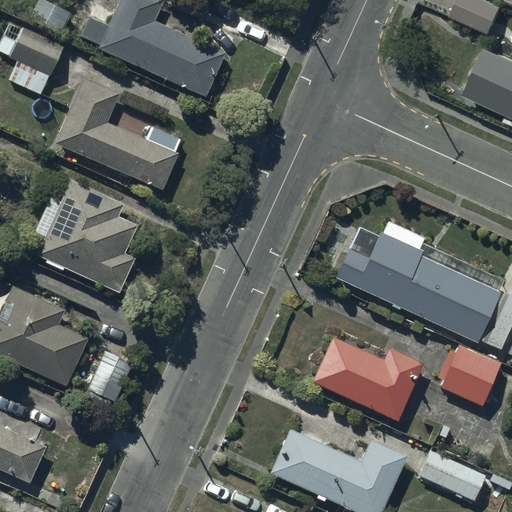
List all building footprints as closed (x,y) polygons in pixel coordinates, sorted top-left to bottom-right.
[(71,9),(52,0),(35,0),(29,14),(61,29),(71,9)] [(223,57),(153,25),(162,4),(153,0),(120,0),(108,29),(89,21),(80,40),(100,49),(99,51),(204,99),(223,57)] [(502,9),(481,0),(460,0),(452,20),(490,36),(502,9)] [(0,55),(18,63),(9,85),(41,98),(63,49),(9,26),(0,47),(0,55)] [(511,63),(484,50),(462,97),(511,119),(511,63)] [(178,149),(107,118),(120,89),(83,73),(54,139),(106,162),(104,167),(113,170),(115,165),(162,185),(178,149)] [(125,256),(138,227),(120,220),(125,207),(72,184),(63,205),(51,199),(36,234),(45,238),(37,258),(49,264),(48,266),(64,274),(66,271),(120,295),(135,260),(125,256)] [(359,220),(335,272),(392,298),(391,300),(400,304),(401,303),(477,338),(501,288),(422,251),(424,247),(419,245),(424,232),(390,216),(384,229),(380,227),(379,230),(359,220)] [(511,290),(505,287),(481,335),(501,345),(511,322),(511,290)] [(1,288),(0,291),(0,360),(67,391),(90,343),(60,329),(67,315),(15,291),(13,294),(1,288)] [(332,332),(311,377),(398,416),(424,358),(389,343),(384,355),(332,332)] [(501,358),(458,340),(440,382),(483,401),(501,358)] [(136,364),(107,352),(85,403),(109,414),(114,401),(118,402),(136,364)] [(290,423),(270,467),(318,489),(316,492),(325,496),(326,493),(368,511),(379,511),(407,451),(370,434),(361,455),(290,423)] [(0,475),(30,489),(47,452),(0,430),(0,475)] [(486,472),(430,446),(418,471),(475,498),(477,494),(483,497),(488,488),(494,491),(496,488),(507,493),(511,481),(511,478),(488,468),(486,472)] [(67,455),(57,481),(72,487),(83,461),(67,455)]
